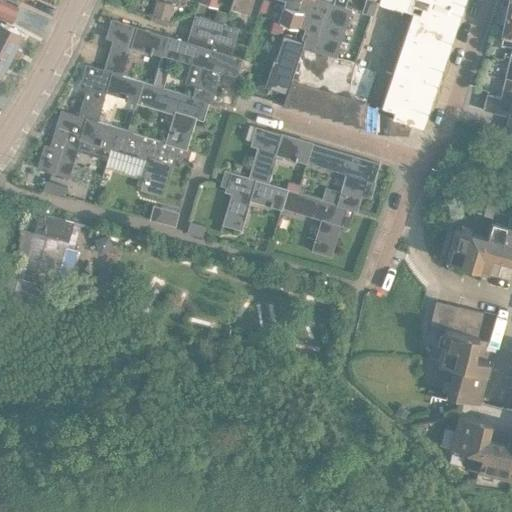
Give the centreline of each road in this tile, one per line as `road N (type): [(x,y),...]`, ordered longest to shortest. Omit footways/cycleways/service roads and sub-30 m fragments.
road 1 (residential): [(423,161),(237,108)]
road 2 (residential): [(423,161),(443,132),(483,0)]
road 3 (residential): [(0,142),(76,0)]
road 4 (residential): [(358,290),(374,280),(423,161)]
